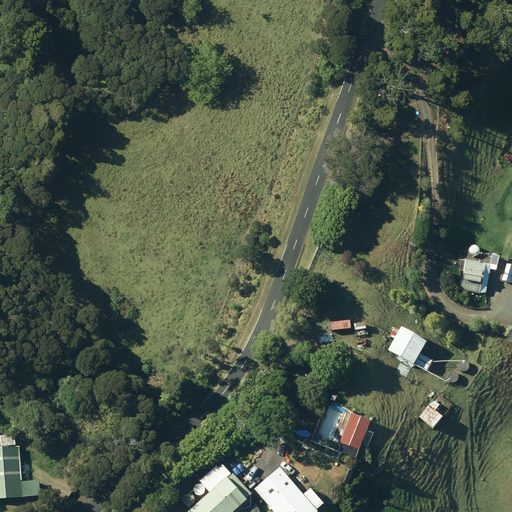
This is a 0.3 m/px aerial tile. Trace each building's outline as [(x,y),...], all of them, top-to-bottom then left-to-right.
[(459,291),(479,295),(485,265),(465,261),(459,291)] [(500,281),(511,285),(511,267),(505,265),(500,281)] [(413,365),(426,373),(431,363),(419,355),(424,346),(399,330),(398,332),(393,328),(388,336),(394,339),(387,352),(412,367),(413,365)] [(342,387),(333,381),(331,386),(340,391),(342,387)] [(419,417),(433,429),(442,417),(435,411),(439,407),(432,401),(419,417)] [(342,441),(361,448),(373,418),(353,411),(342,441)] [(0,446),(0,497),(44,494),(42,478),(23,479),(21,445),(0,446)] [(315,511),(327,502),(313,486),(306,493),(289,473),(276,485),(271,479),(264,485),(246,464),(229,478),(248,500),(245,502),(250,508),(256,503),(262,509),(271,501),(278,509),(276,510),(277,511),(315,511)] [(211,472),(218,483),(224,479),(217,468),(211,472)]
